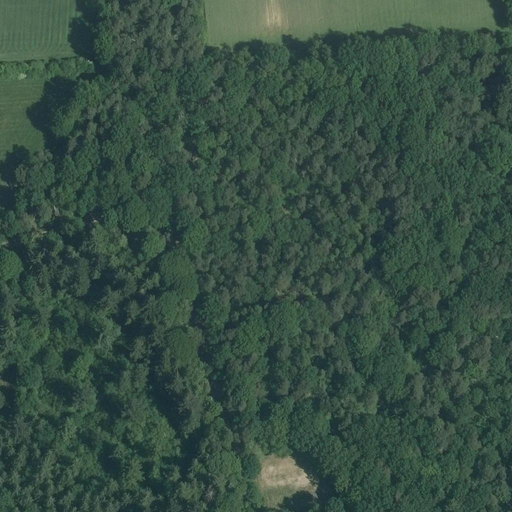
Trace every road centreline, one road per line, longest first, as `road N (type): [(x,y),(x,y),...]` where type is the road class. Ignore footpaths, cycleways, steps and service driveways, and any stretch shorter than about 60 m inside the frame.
road 1 (track): [(249,511),(161,195)]
road 2 (track): [(161,195),(198,107),(192,0)]
road 3 (track): [(161,195),(0,244)]
